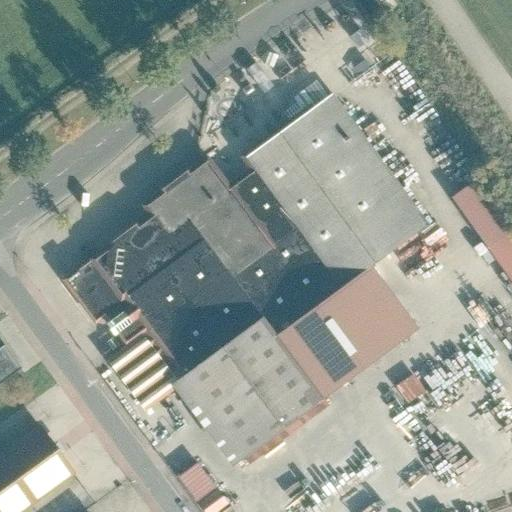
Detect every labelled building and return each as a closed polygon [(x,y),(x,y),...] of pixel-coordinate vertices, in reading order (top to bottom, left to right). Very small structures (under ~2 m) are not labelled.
[(511,0),(502,0),(510,19),(511,18),(511,0)] [(427,224),(331,94),(242,159),(251,170),(226,190),(205,164),(144,208),(152,218),(58,281),(94,329),(119,308),(176,381),(167,387),(230,473),(415,329),(368,270),(427,224)] [(511,231),(474,179),(449,197),(511,285),(511,231)] [(0,397),(31,375),(0,333),(0,397)] [(24,511),(80,473),(48,427),(0,461),(0,511),(24,511)] [(183,476),(209,511),(221,511),(234,503),(203,461),(183,476)]
